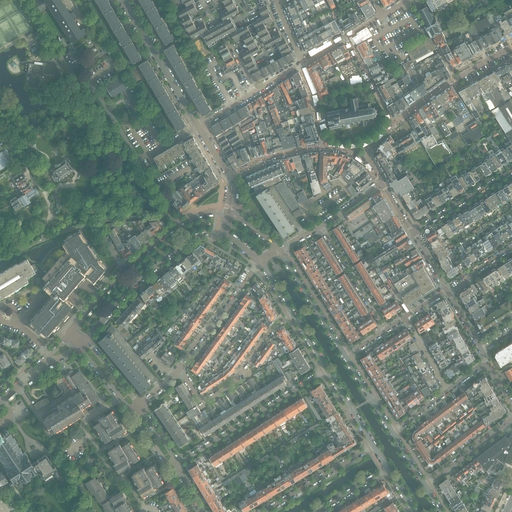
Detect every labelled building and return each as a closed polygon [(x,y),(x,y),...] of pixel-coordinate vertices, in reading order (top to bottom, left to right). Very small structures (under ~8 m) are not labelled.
[(36,0),(33,2),(39,12),(48,6),(71,42),(85,33),(82,29),(80,30),(72,18),(75,17),(72,12),(69,14),(60,0),(36,0)] [(72,0),(91,30),(95,27),(77,0),(72,0)] [(96,0),(105,14),(113,9),(109,2),(108,0),(107,0),(108,0),(107,0),(96,0)] [(146,12),(155,7),(150,0),(139,0),(141,3),(140,3),(141,5),(142,4),(146,12)] [(186,8),(186,9),(190,16),(198,12),(194,5),(196,4),(195,2),(193,0),(182,0),(186,8)] [(236,15),(235,13),(242,10),(236,0),(222,0),(227,8),(232,17),(236,15)] [(259,8),(263,6),(269,3),(267,0),(243,0),(246,5),(248,8),(247,9),(249,13),(249,14),(259,8)] [(299,0),(295,0),(285,6),(289,16),(299,11),(304,8),(302,6),(299,0)] [(305,0),(299,0),(302,6),(304,8),(304,10),(309,7),(307,3),(305,0)] [(325,0),(332,12),(334,17),(340,14),(334,4),(335,4),(334,2),(332,0),(325,0)] [(369,2),(368,0),(360,0),(358,2),(359,4),(357,6),(358,8),(369,2)] [(437,8),(432,0),(426,0),(426,1),(428,4),(428,3),(432,11),(437,8)] [(443,5),(439,0),(432,0),(437,8),(443,5)] [(369,2),(358,8),(359,10),(360,13),(363,11),(372,7),(372,6),(369,2)] [(420,8),(419,8),(417,9),(418,11),(419,11),(420,14),(420,15),(420,14),(422,17),(421,17),(422,18),(423,20),(423,21),(425,23),(425,24),(423,24),(428,33),(430,32),(433,37),(442,31),(434,16),(432,17),(427,7),(426,4),(423,5),(424,6),(420,8)] [(267,7),(265,8),(263,6),(259,8),(261,10),(259,11),(260,13),(259,14),(261,17),(260,17),(265,26),(273,21),(268,12),(270,11),(267,7)] [(146,12),(150,17),(151,19),(150,19),(151,21),(152,21),(156,28),(164,23),(155,7),(146,12)] [(355,26),(361,22),(357,15),(355,12),(355,11),(352,7),(346,10),(349,16),(355,26)] [(361,13),(357,15),(361,22),(374,13),(375,11),(372,7),(363,11),(360,13),(361,13)] [(196,37),(200,34),(195,26),(190,16),(186,9),(186,8),(181,10),(182,12),(175,15),(188,39),(195,35),(196,37)] [(243,38),(238,29),(238,30),(236,27),(235,25),(233,20),(231,17),(232,17),(227,8),(219,13),(223,20),(222,21),(222,22),(217,25),(209,29),(209,28),(207,29),(203,21),(195,26),(200,34),(207,45),(208,45),(209,48),(215,44),(217,43),(216,42),(225,37),(229,35),(230,36),(231,35),(235,42),(243,38)] [(114,31),(123,26),(118,18),(119,18),(118,16),(117,17),(113,9),(105,14),(109,21),(114,31)] [(299,11),(289,16),(291,21),(301,16),(299,11)] [(489,13),(485,15),(486,17),(499,40),(506,36),(493,14),(489,13)] [(493,14),(506,36),(511,32),(511,27),(508,21),(505,16),(500,18),(501,19),(500,19),(500,20),(499,21),(494,13),(493,14)] [(301,16),(291,21),(294,26),(303,21),(301,16)] [(342,16),(338,18),(345,31),(345,32),(345,31),(347,32),(348,31),(348,30),(350,29),(344,19),(342,16)] [(350,29),(355,26),(349,16),(344,19),(350,29)] [(257,21),(249,25),(243,28),(242,27),(238,29),(243,38),(248,47),(252,54),(253,56),(257,54),(256,52),(270,45),(271,46),(275,44),(270,35),(265,26),(260,17),(256,20),(257,21)] [(486,17),(480,21),(493,44),(494,44),(494,43),(499,41),(499,40),(486,17)] [(335,20),(329,23),(332,27),(335,34),(336,34),(338,34),(339,33),(340,32),(341,31),(335,20)] [(303,21),(294,26),(296,31),(305,26),(303,21)] [(480,51),(474,40),(473,41),(469,33),(465,27),(463,23),(460,24),(459,21),(455,23),(462,35),(467,44),(474,55),(480,51)] [(474,24),(487,47),(493,44),(480,21),(474,24)] [(161,37),(166,45),(168,43),(174,40),(164,23),(156,28),(160,35),(160,36),(161,38),(161,37)] [(329,23),(324,26),(326,30),(330,37),(335,34),(332,27),(329,23)] [(480,51),(487,47),(474,24),(468,28),(475,40),(474,40),(480,51)] [(123,26),(114,31),(124,47),(132,42),(129,37),(128,35),(129,34),(128,33),(127,33),(126,31),(123,26)] [(305,26),(296,31),(298,36),(307,31),(305,26)] [(324,26),(319,29),(321,33),(325,40),(330,37),(326,30),(324,26)] [(319,29),(313,31),(316,36),(320,43),(325,40),(321,33),(319,29)] [(278,31),(270,35),(274,42),(275,44),(282,56),(281,57),(281,58),(282,58),(283,57),(284,56),(290,53),(291,53),(292,53),(284,37),(282,38),(278,31)] [(313,31),(308,34),(311,38),(314,46),(315,45),(317,45),(318,45),(319,43),(320,43),(316,36),(313,31)] [(430,36),(406,49),(412,60),(414,64),(415,66),(418,64),(417,62),(415,60),(435,49),(435,48),(438,46),(434,39),(433,37),(430,32),(428,33),(430,36)] [(436,38),(434,39),(438,46),(440,45),(441,47),(447,44),(446,43),(447,43),(444,38),(445,38),(442,33),(439,34),(435,37),(436,38)] [(299,39),(304,51),(314,46),(311,38),(308,34),(299,38),(299,39)] [(456,38),(451,41),(455,48),(463,61),(463,62),(464,62),(467,59),(472,56),(473,56),(474,56),(473,55),(474,55),(467,44),(462,35),(456,38)] [(58,41),(57,41),(62,48),(67,45),(62,39),(62,38),(58,41)] [(132,42),(124,47),(134,63),(137,61),(140,60),(142,59),(139,53),(138,51),(137,49),(136,48),(132,42)] [(365,42),(357,46),(360,53),(364,59),(368,67),(373,65),(368,56),(373,54),(370,48),(369,49),(365,42)] [(225,44),(217,48),(221,54),(228,50),(225,44)] [(343,44),(339,46),(347,60),(350,58),(349,56),(350,55),(344,45),(343,44)] [(447,44),(441,47),(445,54),(448,60),(451,66),(454,66),(458,64),(451,53),(447,44)] [(167,49),(164,50),(169,57),(168,58),(169,60),(170,59),(174,66),(182,62),(173,45),(170,47),(167,49)] [(339,46),(331,52),(337,62),(338,65),(347,60),(339,46)] [(248,47),(240,52),(245,61),(244,62),(245,64),(247,69),(248,70),(251,75),(258,70),(260,70),(256,64),(252,56),(253,56),(252,54),(248,47)] [(454,51),(451,53),(458,64),(458,65),(461,63),(461,62),(463,61),(455,48),(454,49),(453,50),(454,51)] [(68,54),(65,55),(65,56),(68,60),(70,63),(78,58),(73,50),(68,54)] [(228,50),(221,54),(224,61),(232,57),(228,50)] [(331,52),(326,54),(332,64),(332,65),(337,62),(331,52)] [(258,70),(251,75),(251,76),(254,81),(261,77),(262,76),(263,76),(264,77),(266,76),(268,75),(268,73),(270,72),(271,74),(279,69),(278,67),(280,66),(281,68),(286,66),(288,64),(287,63),(294,59),(291,53),(290,53),(284,56),(283,57),(282,58),(281,58),(260,70),(258,70)] [(429,58),(438,76),(442,82),(443,81),(450,76),(450,75),(446,68),(444,65),(441,60),(440,58),(440,57),(438,53),(437,54),(429,58)] [(326,54),(318,60),(323,68),(324,70),(326,73),(327,75),(329,74),(327,71),(332,68),(330,65),(332,64),(326,54)] [(224,61),(223,62),(227,70),(236,65),(232,57),(224,61)] [(78,58),(70,63),(76,73),(86,66),(83,61),(81,63),(78,58)] [(429,58),(424,61),(432,76),(437,86),(441,82),(438,76),(429,58)] [(142,63),(139,65),(146,76),(149,81),(157,76),(153,69),(154,69),(153,67),(152,67),(147,60),(144,62),(142,63)] [(309,67),(308,67),(310,73),(319,70),(320,69),(323,68),(318,60),(309,65),(309,66),(309,67)] [(412,60),(402,65),(404,69),(414,64),(412,60)] [(424,61),(419,63),(427,76),(433,89),(437,86),(432,76),(424,61)] [(497,69),(495,71),(498,76),(499,76),(500,76),(503,74),(511,68),(511,61),(508,63),(506,63),(504,64),(504,66),(501,67),(500,67),(498,68),(497,69)] [(29,64),(28,73),(30,73),(32,74),(33,74),(33,76),(33,77),(29,76),(28,86),(29,86),(38,87),(38,85),(40,85),(51,76),(52,74),(54,74),(55,65),(43,63),(43,66),(36,65),(36,62),(34,62),(34,65),(33,65),(29,64)] [(182,62),(174,66),(178,74),(179,76),(180,76),(184,83),(192,78),(191,76),(182,62)] [(373,65),(368,67),(370,72),(382,66),(381,64),(378,66),(377,63),(373,65)] [(418,64),(415,66),(420,76),(422,79),(426,86),(424,87),(427,93),(433,89),(427,76),(419,63),(418,64)] [(382,66),(370,72),(372,76),(381,72),(380,69),(383,68),(382,66)] [(511,68),(503,74),(500,76),(503,81),(511,76),(511,68)] [(319,70),(310,73),(312,76),(313,79),(321,75),(322,75),(321,73),(320,73),(319,70)] [(495,70),(490,73),(492,76),(501,93),(505,100),(511,97),(502,82),(501,82),(498,76),(495,71),(495,70)] [(381,72),(372,76),(375,81),(384,76),(387,75),(387,73),(384,74),(384,73),(385,73),(384,71),(381,72)] [(294,74),(294,75),(294,76),(299,88),(301,93),(303,98),(309,95),(308,95),(308,94),(306,91),(307,91),(306,90),(305,87),(306,87),(303,80),(302,80),(301,77),(301,76),(301,77),(301,76),(300,74),(299,73),(299,72),(297,73),(297,72),(297,73),(294,75),(294,74)] [(490,73),(484,76),(485,76),(494,92),(500,103),(505,100),(501,93),(492,76),(490,73)] [(292,76),(289,78),(294,91),(297,90),(299,94),(301,93),(299,88),(294,76),(294,75),(292,76)] [(321,75),(313,79),(315,85),(324,81),(323,79),(321,75)] [(336,76),(329,79),(331,81),(332,84),(340,80),(338,76),(338,75),(336,76)] [(384,76),(375,81),(377,86),(386,82),(385,79),(388,77),(388,76),(387,75),(384,76)] [(406,76),(402,79),(405,83),(408,89),(409,90),(416,101),(422,97),(414,85),(413,84),(412,82),(410,78),(409,76),(408,75),(406,76)] [(157,76),(149,81),(159,98),(167,93),(163,86),(163,85),(162,83),(161,84),(157,76)] [(481,79),(480,80),(490,99),(495,107),(499,105),(500,104),(500,103),(494,92),(485,76),(484,76),(483,77),(484,79),(483,80),(482,79),(481,79)] [(511,76),(503,81),(506,87),(508,85),(511,83),(511,76)] [(106,87),(108,90),(108,91),(110,94),(111,96),(113,98),(113,97),(124,90),(127,96),(128,96),(129,97),(125,100),(133,113),(141,108),(133,95),(121,77),(106,87)] [(192,78),(184,83),(188,90),(187,91),(188,92),(189,92),(193,99),(202,95),(192,78)] [(288,78),(284,81),(289,94),(292,93),(294,92),(288,78)] [(415,80),(412,82),(413,84),(414,85),(422,97),(424,95),(427,93),(424,87),(426,86),(422,79),(416,83),(416,82),(415,80)] [(477,80),(474,82),(476,85),(477,87),(478,88),(480,93),(486,101),(488,100),(490,99),(480,80),(478,81),(477,80)] [(324,81),(315,85),(317,90),(326,87),(327,87),(326,84),(325,85),(324,81)] [(278,85),(277,86),(281,95),(282,96),(282,102),(283,103),(282,104),(284,106),(288,104),(289,104),(291,103),(292,102),(291,100),(283,82),(278,85)] [(471,85),(469,86),(480,104),(482,103),(477,95),(480,93),(478,88),(477,87),(476,85),(474,82),(471,84),(471,85)] [(400,87),(399,87),(403,94),(404,96),(410,106),(413,104),(416,101),(409,90),(408,89),(405,83),(404,84),(400,87)] [(383,85),(378,87),(385,101),(391,98),(383,85)] [(468,85),(464,88),(476,107),(479,112),(481,111),(482,110),(479,105),(480,104),(469,86),(468,86),(468,85)] [(277,86),(271,90),(275,95),(273,96),(274,98),(275,98),(276,100),(279,99),(278,97),(281,95),(277,86)] [(326,87),(317,90),(320,97),(321,100),(324,100),(324,97),(326,96),(326,94),(329,93),(326,87)] [(450,87),(446,89),(449,94),(448,95),(452,101),(453,103),(455,106),(456,107),(459,112),(459,113),(464,121),(470,116),(469,112),(459,96),(458,96),(452,87),(450,87)] [(464,88),(458,91),(459,92),(461,95),(476,119),(478,118),(480,117),(481,116),(479,112),(476,107),(464,88)] [(446,89),(441,93),(448,104),(451,109),(456,107),(455,106),(453,103),(452,101),(448,95),(449,94),(446,89)] [(264,95),(263,96),(266,101),(267,100),(270,106),(274,103),(272,99),(274,98),(273,96),(275,95),(271,90),(264,95)] [(167,93),(159,98),(168,114),(177,109),(172,102),(173,102),(172,100),(171,100),(167,93)] [(441,93),(436,96),(443,108),(449,117),(454,113),(451,109),(448,104),(441,93)] [(202,95),(193,99),(198,106),(197,107),(198,109),(199,108),(203,116),(205,115),(205,116),(209,114),(208,113),(211,111),(202,95)] [(292,102),(291,103),(291,105),(292,105),(296,103),(299,108),(299,109),(311,106),(311,105),(310,103),(311,102),(310,101),(310,100),(310,99),(310,98),(309,97),(309,95),(303,98),(298,100),(297,100),(293,102),(292,102)] [(262,96),(257,99),(260,106),(261,109),(262,112),(264,111),(263,110),(265,109),(264,106),(265,105),(262,96)] [(404,96),(399,100),(400,101),(405,109),(410,106),(404,96)] [(436,96),(430,100),(438,113),(446,125),(452,122),(451,121),(450,118),(449,117),(443,108),(436,96)] [(326,112),(327,113),(328,118),(327,118),(327,119),(328,118),(329,123),(328,123),(328,124),(329,124),(330,129),(329,130),(330,130),(330,129),(336,128),(336,129),(337,129),(337,128),(342,127),(342,128),(343,128),(342,127),(346,126),(346,128),(347,128),(349,127),(351,127),(350,125),(361,123),(361,126),(361,127),(362,127),(367,126),(368,125),(367,125),(366,122),(367,122),(370,121),(369,119),(369,118),(372,118),(372,119),(373,119),(373,117),(375,116),(376,117),(377,117),(376,116),(377,114),(378,114),(378,113),(377,113),(376,111),(378,110),(377,109),(376,110),(375,108),(375,107),(374,107),(374,108),(371,108),(371,106),(370,103),(366,104),(358,105),(358,103),(359,102),(358,102),(357,98),(357,97),(356,98),(351,99),(350,98),(350,99),(351,103),(350,103),(350,104),(351,104),(352,107),(349,108),(349,107),(348,107),(348,108),(344,109),(344,108),(343,108),(343,109),(339,110),(339,109),(338,109),(338,110),(333,111),(333,110),(333,111),(327,112),(326,111),(326,112)] [(391,98),(385,101),(392,116),(393,117),(396,115),(399,113),(394,104),(393,102),(391,98)] [(257,99),(253,101),(256,108),(259,107),(260,109),(258,110),(259,113),(260,115),(263,113),(262,112),(261,109),(260,106),(257,99)] [(399,100),(394,104),(399,113),(405,109),(400,101),(399,100)] [(430,100),(426,104),(433,114),(432,115),(433,116),(433,117),(435,121),(445,138),(448,136),(452,134),(451,133),(446,125),(438,113),(430,100)] [(501,105),(498,106),(503,114),(510,126),(511,124),(511,103),(510,100),(501,105)] [(270,106),(268,106),(269,108),(272,113),(274,119),(275,122),(275,123),(276,127),(281,142),(283,149),(288,148),(296,146),(292,133),(290,127),(286,113),(286,112),(279,114),(278,111),(276,107),(274,103),(270,106)] [(279,105),(276,107),(278,111),(279,114),(286,112),(285,109),(289,108),(288,104),(284,106),(283,107),(283,108),(281,108),(280,105),(279,105)] [(426,104),(422,107),(428,116),(431,121),(432,120),(430,117),(431,116),(432,117),(433,117),(433,116),(432,115),(433,114),(426,104)] [(228,117),(210,128),(217,139),(224,135),(230,131),(231,133),(233,132),(236,130),(235,128),(232,130),(237,126),(239,125),(251,118),(250,115),(249,112),(249,111),(246,105),(232,114),(230,115),(229,116),(228,117)] [(299,109),(295,110),(298,117),(301,117),(305,116),(313,115),(313,114),(311,106),(299,109)] [(498,106),(491,111),(493,114),(496,119),(505,133),(511,129),(511,128),(510,126),(503,114),(498,106)] [(422,107),(418,110),(427,125),(430,131),(432,134),(432,135),(433,137),(438,134),(431,121),(428,116),(422,107)] [(456,117),(451,121),(452,122),(455,127),(465,122),(464,121),(459,113),(459,112),(456,107),(451,109),(454,113),(455,115),(456,117)] [(177,109),(168,114),(178,131),(181,129),(182,130),(185,128),(185,127),(186,126),(182,118),(183,118),(181,116),(177,109)] [(418,110),(413,114),(422,130),(424,132),(425,135),(426,136),(426,137),(429,135),(432,134),(430,131),(428,133),(424,127),(427,125),(418,110)] [(301,117),(298,117),(298,118),(300,124),(301,124),(304,123),(305,126),(314,124),(314,122),(314,121),(313,117),(314,117),(313,116),(313,115),(305,116),(301,117)] [(409,118),(410,120),(411,122),(412,123),(413,125),(416,129),(418,133),(420,132),(422,130),(413,115),(412,116),(412,115),(412,116),(410,117),(409,118)] [(251,118),(239,125),(240,128),(252,120),(251,118)] [(394,143),(393,144),(394,146),(396,148),(398,152),(399,154),(408,149),(416,144),(417,144),(416,143),(416,142),(417,142),(418,141),(419,141),(420,140),(422,143),(423,145),(426,151),(430,157),(432,160),(433,162),(435,165),(440,161),(445,158),(446,160),(446,161),(447,163),(451,160),(455,157),(449,148),(443,139),(442,140),(437,143),(435,140),(433,137),(432,135),(432,134),(429,135),(426,137),(426,136),(425,135),(424,132),(422,130),(420,132),(418,133),(416,129),(413,125),(412,123),(411,122),(410,120),(409,118),(408,119),(408,118),(408,119),(410,122),(411,125),(414,131),(414,132),(412,132),(411,133),(410,133),(409,134),(408,135),(407,136),(405,137),(403,137),(402,138),(399,140),(395,143),(394,143)] [(264,120),(259,122),(260,125),(263,132),(262,132),(267,145),(266,146),(268,154),(275,152),(271,136),(270,136),(268,127),(267,126),(266,127),(264,120)] [(469,132),(462,136),(468,145),(484,135),(478,126),(475,121),(466,127),(469,132)] [(243,127),(241,129),(242,133),(248,130),(250,129),(255,127),(253,122),(247,125),(243,127)] [(271,126),(268,127),(270,136),(271,136),(275,152),(283,149),(281,142),(276,127),(275,123),(274,123),(271,124),(271,126)] [(304,123),(301,124),(302,127),(303,131),(304,135),(307,144),(312,143),(315,143),(316,143),(319,142),(320,141),(319,137),(315,126),(314,124),(305,126),(304,123)] [(300,124),(297,125),(301,137),(300,138),(302,145),(307,144),(304,135),(303,131),(302,127),(301,124),(300,124)] [(260,125),(255,127),(257,133),(259,137),(261,144),(264,155),(268,154),(266,146),(267,145),(262,132),(263,132),(260,125)] [(295,126),(290,127),(292,133),(296,146),(302,145),(300,138),(301,137),(297,125),(295,126)] [(452,134),(448,136),(451,141),(459,135),(456,130),(451,133),(452,134)] [(236,132),(227,138),(236,151),(244,148),(240,142),(240,141),(238,137),(236,133),(236,132)] [(257,133),(252,135),(255,145),(255,146),(258,156),(264,155),(261,144),(259,137),(257,133)] [(224,135),(217,139),(227,156),(225,157),(228,163),(229,162),(231,164),(230,165),(233,170),(235,169),(241,166),(234,152),(225,137),(224,135)] [(390,136),(386,139),(390,144),(395,149),(396,148),(394,146),(393,144),(394,143),(395,143),(394,141),(390,136)] [(179,143),(153,158),(159,167),(160,168),(163,166),(164,169),(167,168),(165,165),(166,164),(171,161),(173,164),(175,163),(173,160),(180,157),(181,159),(183,158),(182,155),(185,154),(184,152),(183,150),(185,148),(187,151),(188,152),(192,159),(189,161),(191,163),(193,161),(197,167),(194,169),(196,171),(198,169),(200,173),(201,172),(210,167),(193,137),(184,143),(183,141),(179,143)] [(386,139),(382,143),(391,153),(395,158),(394,156),(398,152),(396,148),(395,149),(390,144),(386,139)] [(250,143),(247,143),(247,144),(248,146),(253,158),(258,156),(255,146),(255,145),(251,146),(250,143)] [(382,143),(378,146),(387,156),(388,157),(387,157),(391,160),(391,161),(395,158),(391,153),(382,143)] [(374,154),(373,154),(377,161),(387,156),(378,146),(378,147),(377,147),(374,151),(373,154),(374,154)] [(236,151),(234,152),(241,166),(241,165),(249,161),(250,159),(245,148),(244,148),(236,151)] [(503,149),(501,150),(501,151),(508,161),(510,160),(510,161),(511,161),(511,160),(511,155),(507,148),(504,150),(503,149)] [(497,152),(495,154),(496,155),(502,165),(504,164),(505,164),(506,165),(508,163),(508,162),(508,161),(501,151),(501,150),(500,150),(499,149),(497,151),(497,152)] [(318,152),(309,153),(312,162),(313,162),(317,162),(318,152)] [(320,152),(319,175),(327,175),(327,172),(327,169),(327,162),(328,162),(328,159),(330,159),(331,152),(320,152)] [(328,162),(327,162),(327,169),(331,169),(332,169),(337,162),(338,160),(340,154),(331,152),(330,159),(328,159),(328,162)] [(5,157),(5,156),(4,157),(1,153),(0,153),(0,168),(11,161),(8,155),(5,157)] [(309,153),(302,154),(303,158),(307,168),(308,172),(311,182),(314,195),(316,194),(319,193),(321,192),(319,184),(315,171),(314,169),(313,167),(312,162),(309,153)] [(300,155),(292,157),(292,158),(298,172),(299,171),(307,168),(303,158),(302,154),(302,155),(300,156),(300,155)] [(338,160),(337,162),(340,164),(339,165),(340,166),(343,162),(342,161),(346,155),(340,154),(338,160)] [(340,166),(336,171),(337,172),(338,173),(341,175),(347,164),(351,158),(346,155),(342,161),(343,162),(340,166)] [(492,156),(490,157),(491,159),(497,168),(499,167),(499,168),(500,168),(502,167),(502,166),(502,165),(496,155),(493,157),(492,156)] [(387,156),(377,161),(380,166),(391,160),(387,157),(388,157),(387,156)] [(292,157),(284,159),(283,159),(288,171),(292,181),(297,179),(296,178),(298,177),(300,177),(298,172),(292,158),(292,157)] [(361,165),(351,158),(347,164),(341,175),(340,175),(351,185),(352,185),(354,183),(367,172),(365,170),(365,169),(362,166),(361,165)] [(397,162),(400,166),(401,166),(407,173),(408,174),(412,172),(411,170),(410,168),(402,158),(398,161),(397,162)] [(51,170),(52,172),(54,174),(52,176),(52,177),(55,181),(55,182),(57,182),(58,180),(59,180),(63,177),(65,176),(66,177),(67,176),(67,175),(68,174),(73,170),(71,168),(72,168),(71,167),(68,163),(68,162),(67,161),(67,162),(65,159),(63,161),(59,164),(56,166),(55,167),(51,170)] [(278,161),(279,163),(282,169),(284,175),(285,174),(287,178),(289,183),(289,182),(292,181),(288,171),(283,159),(278,161)] [(487,160),(484,161),(485,162),(491,172),(493,171),(494,171),(495,172),(497,171),(497,169),(497,168),(491,159),(487,161),(487,160)] [(391,160),(380,166),(383,172),(384,173),(386,177),(393,173),(391,170),(392,170),(390,168),(391,167),(394,165),(393,164),(394,164),(391,161),(391,160)] [(394,164),(393,164),(394,165),(397,169),(394,170),(398,177),(402,174),(398,168),(400,166),(397,162),(394,164)] [(481,163),(479,164),(480,166),(486,175),(488,174),(488,175),(489,175),(491,174),(492,173),(491,172),(485,162),(482,164),(481,163)] [(252,186),(253,187),(258,194),(264,191),(263,189),(266,187),(287,178),(285,174),(284,175),(282,169),(279,163),(247,177),(248,178),(247,178),(248,181),(249,181),(251,186),(252,186)] [(475,167),(474,168),(480,179),(482,178),(484,178),(486,177),(486,175),(480,166),(476,168),(475,167)] [(201,175),(197,178),(201,184),(206,191),(207,191),(209,189),(213,186),(213,185),(216,183),(219,182),(219,181),(217,178),(215,174),(212,170),(211,167),(210,167),(201,172),(202,173),(202,174),(201,175)] [(472,170),(469,173),(475,182),(476,183),(479,182),(478,182),(478,180),(480,179),(474,168),(471,169),(472,170)] [(465,171),(461,173),(463,175),(469,186),(471,184),(473,185),(475,184),(475,182),(469,173),(467,174),(465,171)] [(367,172),(354,183),(357,187),(356,188),(357,190),(359,188),(360,190),(373,181),(372,179),(370,180),(369,178),(371,177),(369,175),(368,176),(367,175),(368,174),(367,172)] [(393,173),(386,177),(390,183),(390,182),(390,183),(395,180),(395,179),(396,178),(393,173)] [(14,181),(19,189),(29,182),(24,174),(19,177),(18,175),(13,178),(14,181)] [(300,177),(298,177),(301,184),(303,183),(308,182),(305,174),(301,176),(300,177)] [(390,183),(388,183),(390,186),(390,185),(391,187),(392,186),(395,190),(394,190),(395,192),(396,194),(399,193),(400,194),(401,196),(403,195),(413,189),(413,188),(417,185),(414,180),(410,183),(409,181),(413,178),(411,175),(409,176),(408,174),(398,180),(397,180),(396,178),(395,179),(395,180),(390,183),(390,182),(390,183)] [(461,177),(458,179),(464,189),(465,190),(466,190),(468,188),(468,187),(469,186),(463,175),(460,176),(461,177)] [(455,176),(450,179),(452,182),(458,192),(459,192),(460,193),(462,192),(462,190),(464,189),(458,179),(455,176)] [(297,179),(292,181),(295,188),(298,193),(303,190),(301,184),(298,177),(296,178),(297,179)] [(196,178),(189,183),(193,189),(199,196),(200,196),(202,195),(202,194),(203,193),(204,193),(206,192),(206,191),(201,184),(197,178),(196,178)] [(328,181),(321,183),(326,190),(331,186),(328,181)] [(19,189),(21,192),(23,195),(25,195),(33,189),(29,182),(19,189)] [(450,184),(447,186),(453,196),(455,196),(455,197),(457,195),(457,194),(458,192),(452,182),(450,183),(450,184)] [(184,183),(178,188),(179,189),(179,190),(190,203),(199,196),(193,189),(189,183),(188,183),(185,185),(184,183)] [(351,185),(347,189),(352,196),(353,196),(354,195),(357,193),(351,185)] [(504,188),(502,189),(508,198),(509,200),(511,197),(511,192),(508,185),(507,185),(506,185),(504,186),(504,187),(504,188)] [(443,187),(441,189),(448,199),(450,198),(451,199),(453,197),(453,196),(447,186),(443,188),(443,187)] [(33,189),(25,195),(29,201),(39,195),(38,194),(39,193),(39,192),(39,191),(39,190),(38,190),(38,189),(37,189),(36,189),(35,189),(35,188),(33,189)] [(258,195),(257,195),(284,236),(287,235),(288,234),(294,230),(270,193),(271,192),(270,192),(271,191),(270,190),(268,190),(267,189),(267,188),(264,191),(258,194),(258,195)] [(403,196),(402,197),(404,199),(405,199),(405,200),(405,201),(406,204),(414,199),(416,198),(414,196),(418,193),(414,188),(413,189),(403,195),(403,196)] [(438,188),(434,190),(436,193),(442,203),(442,202),(444,203),(446,202),(446,200),(448,199),(441,189),(439,190),(438,188)] [(498,191),(496,192),(504,203),(506,202),(505,201),(508,198),(502,189),(502,188),(500,188),(498,189),(498,191)] [(175,192),(174,193),(179,199),(182,203),(181,204),(180,205),(183,209),(190,203),(179,190),(179,189),(177,191),(175,192)] [(369,199),(346,215),(348,220),(349,221),(354,218),(357,216),(359,215),(362,213),(365,211),(373,206),(385,198),(380,191),(369,199)] [(491,195),(491,196),(497,205),(500,203),(501,205),(504,203),(496,192),(495,193),(494,193),(493,193),(491,194),(491,195)] [(174,193),(170,195),(174,200),(173,201),(173,202),(174,203),(172,205),(171,204),(175,210),(176,209),(177,209),(180,212),(181,212),(183,209),(180,205),(181,204),(182,203),(179,199),(174,193)] [(432,194),(430,195),(437,206),(439,205),(440,205),(440,206),(442,204),(442,203),(436,193),(433,195),(432,194)] [(9,201),(11,206),(15,211),(22,206),(24,205),(25,204),(29,202),(29,201),(25,195),(23,195),(20,197),(17,199),(16,197),(9,201)] [(300,198),(298,199),(300,204),(307,200),(305,195),(300,198)] [(428,196),(425,198),(425,200),(431,209),(433,210),(435,209),(435,208),(435,207),(436,206),(437,206),(430,195),(428,196)] [(485,199),(492,209),(495,207),(496,209),(498,207),(497,205),(491,196),(489,197),(489,196),(489,197),(487,196),(486,197),(485,199)] [(373,206),(365,211),(368,217),(372,222),(375,227),(395,214),(385,198),(373,206)] [(406,205),(407,207),(409,207),(410,209),(421,202),(422,201),(420,198),(416,201),(414,199),(406,204),(406,205)] [(480,202),(480,203),(487,214),(491,212),(493,211),(492,209),(485,199),(484,200),(483,200),(482,200),(480,201),(480,202)] [(410,209),(409,209),(412,214),(413,213),(420,209),(424,207),(422,204),(421,202),(410,209)] [(474,205),(475,206),(474,206),(475,206),(481,216),(484,214),(485,215),(487,214),(480,203),(478,204),(478,203),(476,203),(474,204),(474,205)] [(413,214),(412,215),(415,218),(416,217),(418,218),(418,219),(421,217),(421,216),(423,215),(425,215),(426,214),(427,213),(426,213),(429,211),(426,205),(424,207),(420,209),(413,213),(413,214)] [(469,209),(469,210),(475,219),(478,218),(479,219),(481,217),(481,216),(475,206),(473,207),(472,207),(471,206),(469,207),(469,209)] [(300,209),(293,213),(296,217),(303,213),(300,209)] [(463,212),(463,213),(470,223),(473,221),(474,222),(476,221),(475,219),(469,210),(467,211),(467,210),(465,210),(463,211),(463,212)] [(458,216),(464,226),(467,225),(468,226),(470,224),(470,223),(463,213),(462,214),(461,214),(460,213),(458,214),(458,216)] [(366,233),(364,235),(367,240),(388,227),(398,220),(395,214),(375,227),(374,228),(372,229),(369,231),(366,233)] [(452,218),(452,219),(453,220),(452,220),(459,230),(459,231),(463,229),(465,228),(464,226),(458,216),(456,218),(456,217),(454,217),(452,218)] [(158,218),(148,219),(152,224),(154,227),(157,231),(163,225),(161,222),(158,219),(158,218)] [(354,218),(349,221),(349,222),(355,226),(358,224),(354,218)] [(141,220),(133,221),(135,225),(136,225),(140,231),(141,230),(146,227),(145,225),(141,220)] [(388,227),(367,240),(370,246),(380,239),(401,225),(398,220),(388,227)] [(447,223),(453,233),(454,234),(457,232),(459,231),(459,230),(452,220),(451,221),(450,220),(450,221),(449,220),(447,221),(447,223)] [(505,224),(503,226),(509,236),(511,237),(511,235),(511,228),(508,222),(505,224)] [(441,226),(442,227),(441,227),(442,227),(445,233),(448,237),(448,238),(451,236),(454,234),(453,233),(447,223),(445,225),(445,224),(443,224),(443,223),(441,225),(441,226)] [(147,224),(145,225),(146,227),(147,229),(152,236),(157,231),(154,227),(152,224),(150,226),(149,227),(147,224)] [(401,225),(380,239),(384,245),(404,231),(405,231),(404,230),(401,225)] [(500,228),(497,230),(504,240),(505,240),(507,239),(508,238),(509,236),(503,226),(502,226),(500,227),(500,228)] [(146,227),(141,230),(142,232),(141,233),(142,233),(146,240),(152,236),(147,229),(146,227)] [(427,237),(426,237),(427,240),(428,240),(429,240),(430,242),(440,236),(442,235),(445,233),(442,227),(441,227),(439,229),(437,230),(435,231),(431,233),(430,234),(430,233),(427,235),(428,235),(426,236),(427,237)] [(108,231),(108,232),(109,232),(110,235),(113,239),(118,236),(116,233),(115,232),(113,229),(109,231),(108,231)] [(495,231),(492,233),(499,244),(500,244),(502,243),(502,241),(504,240),(497,230),(497,229),(495,231)] [(50,295),(28,320),(30,321),(32,322),(31,322),(30,324),(29,325),(30,325),(31,326),(31,327),(32,328),(33,328),(34,329),(36,330),(37,332),(43,337),(45,339),(47,336),(50,333),(52,334),(68,315),(70,313),(68,312),(71,308),(74,306),(72,304),(68,301),(66,299),(68,296),(84,277),(91,283),(92,284),(95,282),(97,278),(99,280),(103,275),(101,274),(102,273),(104,270),(107,268),(105,266),(104,266),(102,264),(97,260),(97,259),(96,257),(95,256),(97,255),(90,244),(88,245),(87,244),(86,242),(82,235),(81,233),(80,232),(79,231),(76,233),(72,235),(71,233),(68,236),(66,237),(67,238),(63,241),(60,243),(61,244),(63,246),(64,249),(65,249),(65,250),(45,273),(40,269),(36,265),(34,264),(33,264),(31,265),(30,265),(35,273),(36,272),(37,272),(42,277),(41,278),(47,283),(44,285),(42,288),(43,289),(44,290),(45,291),(50,295)] [(384,245),(386,249),(393,245),(391,242),(395,239),(397,242),(407,236),(404,231),(384,245)] [(130,233),(128,235),(130,238),(137,248),(142,244),(136,236),(135,235),(134,233),(131,235),(130,233)] [(137,234),(135,235),(136,236),(142,244),(143,243),(146,240),(142,233),(138,236),(137,234)] [(489,235),(486,236),(493,247),(495,248),(497,246),(497,245),(499,244),(492,233),(489,234),(489,235)] [(399,242),(396,244),(399,248),(398,249),(399,249),(405,246),(407,250),(414,246),(408,236),(407,237),(406,237),(405,238),(404,239),(399,242)] [(440,236),(430,242),(432,246),(433,248),(443,242),(440,236)] [(484,238),(481,240),(488,251),(489,251),(491,250),(491,248),(493,247),(486,236),(484,238)] [(322,237),(315,241),(317,244),(315,245),(316,246),(316,247),(318,246),(325,242),(322,237)] [(129,241),(126,243),(127,244),(132,253),(137,248),(130,238),(128,239),(129,241)] [(478,242),(476,243),(482,254),(484,255),(486,253),(486,252),(488,251),(481,240),(481,239),(478,241),(478,242)] [(118,246),(117,246),(119,251),(124,260),(132,253),(127,244),(126,243),(124,240),(121,241),(122,244),(118,246)] [(443,242),(433,248),(433,249),(434,250),(436,254),(444,249),(446,248),(444,246),(447,244),(447,242),(446,241),(443,242)] [(325,242),(318,246),(321,251),(328,247),(325,242)] [(305,243),(297,248),(298,250),(295,252),(296,254),(295,255),(297,257),(298,257),(301,256),(302,255),(306,252),(303,247),(306,245),(305,243)] [(473,245),(470,247),(477,258),(478,258),(480,257),(480,255),(482,254),(476,243),(475,243),(472,245),(473,245)] [(193,252),(196,256),(201,252),(203,253),(205,248),(201,245),(196,250),(195,250),(194,251),(193,252)] [(392,246),(387,249),(390,254),(393,252),(394,255),(396,254),(392,246)] [(460,247),(458,248),(462,253),(460,255),(461,258),(464,262),(466,265),(468,266),(470,265),(470,263),(471,262),(472,262),(467,254),(465,251),(462,246),(461,246),(460,247)] [(468,249),(465,251),(467,254),(472,262),(473,262),(475,261),(475,259),(477,258),(470,247),(470,246),(467,248),(468,249)] [(328,247),(321,251),(324,256),(331,252),(328,247)] [(205,248),(203,253),(206,255),(208,256),(206,259),(211,262),(213,259),(215,254),(205,248)] [(444,249),(436,254),(438,257),(439,258),(439,259),(440,260),(452,252),(450,249),(449,250),(447,248),(446,248),(444,249)] [(412,253),(408,255),(410,258),(418,253),(416,249),(411,252),(412,253)] [(353,251),(348,254),(350,259),(360,252),(359,251),(358,252),(356,253),(354,250),(353,250),(353,251)] [(189,255),(187,257),(196,267),(198,266),(199,266),(202,263),(201,262),(201,261),(199,259),(196,256),(193,252),(192,251),(191,251),(190,251),(189,253),(189,254),(188,254),(189,255)] [(439,261),(440,263),(441,263),(442,264),(441,264),(442,266),(443,267),(451,262),(448,256),(449,256),(450,257),(451,257),(456,254),(454,251),(452,252),(440,260),(439,261)] [(301,256),(298,257),(299,259),(298,259),(300,262),(300,261),(301,262),(304,260),(304,259),(309,256),(306,252),(302,255),(301,256)] [(331,252),(324,256),(327,261),(334,257),(331,252)] [(360,252),(350,259),(353,263),(360,259),(359,258),(361,256),(361,255),(360,252)] [(383,252),(378,255),(381,259),(384,258),(385,260),(387,259),(383,252)] [(410,258),(404,261),(407,266),(414,261),(414,262),(418,260),(421,258),(418,253),(410,258)] [(211,262),(210,263),(216,266),(221,257),(218,256),(218,255),(217,254),(216,254),(215,254),(213,259),(211,262)] [(304,260),(301,262),(302,263),(301,264),(302,266),(303,266),(306,264),(307,264),(312,261),(309,256),(304,259),(304,260)] [(183,257),(181,259),(181,261),(191,273),(194,270),(195,269),(196,267),(187,257),(185,258),(183,257)] [(221,257),(216,266),(221,269),(223,266),(224,267),(230,271),(234,265),(228,262),(226,261),(226,260),(225,259),(224,259),(223,259),(221,257)] [(334,257),(327,261),(330,266),(337,262),(334,257)] [(374,257),(370,260),(373,265),(373,264),(375,263),(377,266),(379,265),(374,257)] [(0,298),(3,297),(4,296),(4,297),(10,293),(14,290),(18,288),(18,289),(24,285),(23,284),(28,282),(26,279),(29,278),(28,276),(35,273),(30,265),(27,259),(17,265),(17,264),(0,273),(0,298)] [(395,263),(391,265),(393,268),(396,266),(401,263),(399,259),(394,262),(395,263)] [(178,264),(176,266),(185,277),(186,275),(187,275),(191,273),(181,261),(179,260),(177,262),(177,264),(178,264)] [(408,268),(402,272),(405,277),(412,272),(417,269),(423,266),(425,265),(422,260),(408,268)] [(451,262),(443,267),(443,268),(444,268),(444,267),(444,268),(444,269),(445,271),(446,271),(461,263),(459,260),(454,263),(454,264),(454,265),(453,266),(451,262)] [(306,264),(303,266),(304,268),(305,271),(306,270),(306,271),(309,269),(310,268),(315,265),(312,261),(307,264),(306,264)] [(361,261),(354,265),(357,270),(367,264),(366,262),(364,263),(365,264),(363,265),(361,261)] [(503,265),(510,276),(511,274),(511,267),(508,261),(507,261),(505,262),(505,263),(505,264),(503,265)] [(332,268),(330,269),(331,270),(332,272),(333,270),(340,266),(337,262),(330,266),(332,268)] [(461,263),(446,271),(447,273),(446,274),(448,276),(449,276),(451,276),(451,277),(454,276),(453,275),(459,272),(460,272),(461,271),(464,269),(464,268),(464,267),(461,263)] [(367,264),(357,270),(360,274),(366,270),(364,267),(366,266),(367,267),(368,266),(367,264)] [(234,265),(230,271),(236,274),(239,268),(234,265)] [(309,269),(306,271),(307,272),(306,273),(308,275),(309,275),(312,273),(313,273),(317,270),(315,265),(310,268),(309,269)] [(382,269),(377,272),(379,275),(383,273),(384,273),(386,271),(391,268),(393,268),(391,265),(388,267),(387,266),(383,268),(382,269)] [(497,269),(504,278),(507,276),(508,278),(510,276),(503,265),(501,266),(499,266),(498,267),(497,269)] [(172,267),(170,268),(170,270),(178,280),(179,282),(183,279),(183,278),(184,277),(176,266),(174,268),(173,267),(172,267)] [(340,266),(333,270),(336,275),(343,271),(340,266)] [(423,266),(417,269),(412,272),(405,277),(399,281),(394,284),(400,293),(402,291),(404,294),(402,296),(408,305),(422,295),(421,294),(424,292),(424,293),(435,287),(429,277),(423,266)] [(492,272),(491,272),(492,272),(498,282),(501,280),(502,281),(504,280),(504,278),(497,269),(496,270),(495,269),(494,269),(491,270),(492,271),(492,272)] [(164,273),(162,274),(162,276),(163,276),(172,287),(173,289),(177,285),(175,283),(178,280),(170,270),(166,274),(166,273),(164,273)] [(312,273),(309,275),(310,277),(309,277),(311,280),(311,279),(312,280),(315,278),(315,277),(320,274),(317,270),(313,273),(312,273)] [(366,270),(360,274),(363,279),(372,273),(372,271),(371,271),(370,272),(368,274),(366,270)] [(489,272),(486,274),(493,286),(496,284),(496,285),(499,283),(498,282),(492,272),(490,273),(489,272)] [(372,273),(363,279),(365,283),(372,279),(370,276),(371,275),(372,276),(374,274),(372,273)] [(315,278),(312,280),(313,281),(312,281),(314,284),(317,282),(318,281),(323,279),(320,274),(315,277),(315,278)] [(344,274),(338,278),(341,283),(348,279),(344,274)] [(483,278),(481,280),(488,289),(488,290),(491,288),(490,287),(493,286),(486,274),(483,276),(483,277),(482,278),(483,278)] [(390,278),(394,284),(399,281),(396,275),(395,275),(390,278)] [(159,277),(157,278),(157,280),(158,281),(166,291),(172,287),(163,276),(161,278),(160,278),(159,277)] [(220,279),(218,281),(227,287),(230,283),(227,280),(225,279),(224,278),(222,281),(220,279)] [(317,282),(314,284),(315,286),(316,289),(317,288),(317,289),(320,287),(321,286),(326,283),(323,279),(318,281),(317,282)] [(348,279),(341,283),(344,288),(350,284),(348,279)] [(372,279),(365,283),(368,287),(378,281),(377,279),(375,280),(376,281),(374,282),(372,279)] [(478,282),(476,283),(480,289),(482,292),(483,294),(486,292),(485,291),(488,289),(481,280),(481,279),(480,279),(478,280),(478,282)] [(152,285),(161,295),(161,296),(166,292),(166,291),(158,281),(153,284),(152,285)] [(218,281),(217,283),(219,285),(218,287),(223,292),(227,287),(218,281)] [(378,281),(368,287),(371,292),(377,288),(375,285),(377,284),(379,283),(378,281)] [(256,283),(251,288),(256,293),(261,288),(256,283)] [(320,287),(317,289),(318,290),(317,290),(319,293),(320,293),(323,291),(324,291),(328,288),(326,283),(321,286),(320,287)] [(476,289),(461,298),(462,298),(462,299),(463,300),(462,301),(463,303),(465,303),(473,298),(475,296),(473,294),(477,291),(480,289),(476,283),(473,285),(476,289)] [(350,284),(344,288),(347,292),(353,288),(350,284)] [(460,293),(460,295),(461,298),(476,289),(473,285),(472,284),(471,285),(471,286),(467,289),(466,288),(463,290),(463,291),(460,293)] [(148,288),(146,290),(150,296),(152,294),(156,299),(158,302),(159,301),(159,302),(162,299),(163,298),(162,298),(163,298),(161,296),(161,295),(152,285),(152,286),(151,285),(149,286),(150,287),(149,288),(148,288)] [(326,295),(331,292),(330,290),(333,288),(332,285),(331,286),(328,288),(324,291),(323,291),(320,293),(321,294),(320,295),(322,298),(322,297),(323,298),(326,296),(326,295)] [(210,286),(209,288),(219,295),(222,291),(223,291),(223,292),(218,287),(217,287),(215,289),(210,286)] [(208,289),(207,290),(209,291),(212,293),(210,296),(216,300),(219,295),(209,288),(208,289)] [(261,288),(256,293),(259,296),(257,298),(259,300),(264,294),(266,293),(261,288)] [(353,288),(347,292),(350,297),(356,293),(353,288)] [(377,288),(371,292),(374,296),(383,290),(382,288),(381,289),(381,290),(379,291),(377,288)] [(142,294),(141,294),(146,303),(148,306),(156,299),(152,294),(150,296),(146,290),(145,291),(144,292),(143,292),(141,293),(142,294)] [(195,290),(190,295),(194,300),(196,299),(199,295),(195,290)] [(383,290),(374,296),(377,301),(383,297),(381,294),(382,292),(383,293),(385,292),(383,290)] [(326,296),(323,298),(324,299),(323,299),(325,302),(328,300),(329,299),(334,297),(331,292),(326,295),(326,296)] [(356,293),(350,297),(353,302),(359,298),(356,293)] [(139,296),(138,298),(145,304),(146,303),(141,294),(139,296)] [(246,294),(243,299),(249,303),(252,305),(254,307),(255,306),(253,304),(253,303),(250,301),(252,299),(251,298),(250,297),(246,294)] [(259,300),(262,306),(270,301),(268,299),(267,300),(267,299),(264,294),(259,300)] [(189,295),(185,299),(188,304),(193,300),(189,295)] [(383,297),(377,301),(379,305),(386,302),(384,298),(385,297),(386,298),(387,297),(386,295),(383,297)] [(206,296),(204,298),(213,304),(216,300),(210,296),(209,298),(206,296)] [(475,296),(473,298),(465,303),(466,305),(465,306),(466,308),(468,308),(478,302),(476,299),(476,298),(475,296)] [(328,300),(325,302),(326,303),(326,304),(327,307),(328,306),(331,305),(332,304),(337,301),(334,297),(329,299),(328,300)] [(478,302),(468,308),(469,311),(468,312),(469,314),(471,314),(479,309),(489,302),(485,297),(483,299),(478,302)] [(138,298),(133,303),(140,309),(145,304),(138,298)] [(204,298),(203,300),(206,302),(204,305),(210,309),(213,304),(204,298)] [(359,298),(353,302),(356,307),(362,303),(359,298)] [(243,299),(239,303),(240,304),(246,308),(247,305),(250,307),(252,305),(249,303),(243,299)] [(445,309),(449,306),(446,300),(445,300),(444,300),(441,301),(441,302),(435,304),(433,306),(436,309),(437,309),(440,313),(446,310),(445,309)] [(475,320),(474,320),(475,320),(475,321),(477,324),(478,326),(482,332),(489,328),(488,327),(498,321),(504,317),(511,312),(511,301),(510,302),(509,300),(500,305),(502,308),(499,309),(498,308),(489,314),(489,316),(486,318),(484,314),(475,320)] [(263,309),(261,310),(262,312),(272,306),(270,304),(271,303),(270,301),(262,306),(263,307),(262,307),(263,309)] [(331,305),(328,306),(329,308),(328,308),(330,311),(331,311),(334,309),(335,308),(339,306),(337,301),(332,304),(331,305)] [(395,301),(391,304),(394,308),(394,309),(396,312),(397,313),(399,311),(399,310),(401,309),(395,301)] [(133,303),(129,307),(136,313),(140,309),(133,303)] [(362,303),(356,307),(359,312),(365,308),(362,303)] [(385,303),(380,306),(381,308),(383,306),(384,308),(382,310),(382,311),(383,313),(384,313),(387,318),(388,318),(388,319),(391,317),(390,316),(391,316),(392,315),(390,312),(390,311),(387,306),(385,303)] [(198,304),(196,306),(198,307),(206,313),(210,309),(204,305),(202,307),(198,304)] [(240,304),(237,308),(243,313),(246,315),(247,316),(249,314),(245,311),(246,308),(240,304)] [(391,304),(387,306),(390,311),(390,312),(392,315),(392,316),(395,314),(395,313),(396,312),(394,309),(394,308),(391,304)] [(272,306),(262,312),(263,315),(266,313),(267,315),(272,312),(273,314),(275,312),(276,311),(274,309),(274,308),(273,309),(272,306)] [(334,309),(331,311),(332,312),(331,313),(333,315),(334,315),(337,314),(337,313),(342,310),(339,306),(335,308),(334,309)] [(443,316),(452,311),(449,306),(445,309),(446,310),(440,313),(442,317),(443,316)] [(129,307),(125,312),(132,318),(136,313),(129,307)] [(198,307),(196,309),(199,311),(197,314),(203,318),(206,313),(198,307)] [(471,314),(470,315),(472,318),(473,318),(474,319),(475,320),(484,314),(488,312),(486,310),(484,311),(482,307),(479,309),(471,314)] [(237,308),(234,313),(240,317),(241,315),(244,317),(246,315),(243,313),(237,308)] [(365,308),(359,312),(362,316),(368,312),(365,308)] [(337,314),(334,315),(335,317),(334,317),(336,320),(337,320),(339,318),(340,317),(345,314),(342,310),(337,313),(337,314)] [(442,321),(438,324),(439,327),(443,324),(444,324),(454,318),(453,318),(453,317),(453,316),(454,316),(454,315),(454,314),(452,311),(443,316),(442,317),(441,317),(443,321),(442,321)] [(125,312),(121,316),(128,322),(132,318),(125,312)] [(266,315),(265,316),(266,318),(265,318),(268,323),(270,324),(271,323),(270,321),(277,317),(277,315),(275,312),(273,314),(272,312),(267,315),(266,315)] [(234,313),(231,317),(239,324),(241,325),(242,323),(238,319),(240,317),(234,313)] [(193,314),(191,316),(200,322),(203,318),(197,314),(196,316),(193,314)] [(339,318),(337,320),(337,321),(337,322),(338,324),(339,324),(342,323),(343,322),(348,319),(345,314),(340,317),(339,318)] [(426,315),(424,317),(424,318),(426,321),(427,321),(430,326),(434,323),(433,320),(431,317),(429,314),(428,315),(427,316),(426,315)] [(121,316),(117,321),(121,324),(124,326),(124,327),(128,322),(121,316)] [(191,316),(190,318),(192,320),(191,322),(197,327),(200,322),(191,316)] [(230,317),(227,322),(233,326),(235,324),(238,326),(239,324),(231,317),(230,317)] [(371,317),(366,320),(372,328),(373,327),(374,328),(376,326),(376,325),(371,317)] [(422,318),(419,320),(420,320),(420,321),(422,324),(423,324),(426,329),(430,326),(427,321),(426,321),(424,318),(423,319),(422,319),(422,318)] [(445,327),(443,328),(444,331),(454,325),(455,324),(455,323),(454,323),(455,322),(455,321),(454,318),(444,324),(443,324),(445,327)] [(342,323),(339,324),(340,326),(339,326),(341,329),(342,328),(342,329),(345,327),(346,326),(350,323),(348,319),(343,322),(342,323)] [(259,320),(254,326),(263,332),(267,327),(264,324),(259,320)] [(366,320),(362,322),(367,331),(369,330),(369,331),(372,329),(372,328),(366,320)] [(420,332),(426,329),(423,324),(422,324),(420,321),(418,322),(418,321),(418,322),(418,321),(415,323),(415,324),(418,329),(419,332),(420,332)] [(186,323),(185,325),(193,331),(197,327),(191,322),(189,325),(186,323)] [(227,322),(224,326),(233,332),(234,330),(231,328),(233,326),(227,322)] [(362,322),(357,325),(358,326),(363,334),(364,333),(365,334),(367,332),(367,331),(362,322)] [(345,327),(342,329),(343,330),(342,331),(344,333),(345,333),(348,331),(353,328),(350,323),(346,326),(345,327)] [(185,325),(183,327),(186,329),(184,331),(190,336),(193,331),(185,325)] [(447,335),(457,330),(458,329),(457,327),(455,326),(454,325),(444,331),(445,333),(446,333),(447,335)] [(157,331),(154,334),(161,343),(163,342),(165,340),(163,338),(161,336),(163,334),(159,326),(155,329),(157,331)] [(224,327),(221,331),(227,335),(228,333),(231,335),(233,332),(224,326),(224,327)] [(254,327),(252,330),(260,336),(263,332),(254,326),(254,327)] [(280,343),(290,337),(288,334),(289,334),(288,330),(287,331),(283,326),(282,326),(276,332),(279,338),(280,337),(282,339),(279,341),(280,343)] [(107,334),(100,341),(142,392),(144,390),(146,389),(151,384),(113,337),(114,336),(113,336),(113,335),(112,334),(113,333),(116,330),(112,327),(106,333),(107,334)] [(348,331),(345,333),(346,335),(345,335),(347,338),(347,337),(348,338),(351,336),(352,334),(356,332),(353,328),(348,331)] [(401,333),(403,336),(403,337),(406,341),(411,338),(406,330),(405,330),(405,329),(402,331),(403,332),(401,333)] [(178,330),(176,332),(179,334),(188,341),(188,340),(187,340),(190,336),(184,331),(183,333),(178,330)] [(250,333),(249,334),(257,340),(258,339),(260,336),(252,330),(250,333)] [(446,343),(460,335),(457,330),(447,335),(446,336),(448,339),(444,341),(446,343)] [(221,331),(218,335),(223,339),(226,341),(228,339),(225,337),(227,335),(221,331)] [(348,338),(348,339),(348,340),(349,342),(350,342),(355,339),(356,340),(358,338),(358,337),(359,337),(356,332),(352,334),(351,336),(348,338)] [(397,335),(397,336),(399,338),(399,340),(402,344),(406,341),(403,337),(403,336),(401,333),(401,332),(398,334),(398,335),(397,335)] [(150,336),(150,337),(158,346),(160,345),(161,343),(154,334),(153,334),(150,336)] [(175,335),(173,337),(174,338),(179,341),(185,345),(188,341),(179,334),(177,336),(175,335)] [(249,334),(246,338),(254,344),(255,343),(257,340),(249,334)] [(217,336),(214,339),(220,344),(222,341),(225,344),(225,343),(226,341),(223,339),(218,335),(217,336)] [(394,338),(392,338),(394,341),(395,343),(398,347),(402,344),(399,340),(399,338),(397,336),(396,335),(394,337),(394,338)] [(460,335),(446,343),(447,345),(451,343),(453,345),(463,340),(461,336),(460,335)] [(0,341),(0,342),(3,343),(8,345),(11,345),(17,347),(18,341),(13,340),(10,339),(5,338),(5,337),(1,336),(0,341)] [(150,337),(146,340),(148,342),(154,349),(156,348),(158,346),(150,337)] [(290,337),(280,343),(282,345),(284,344),(286,346),(287,349),(285,350),(286,352),(296,347),(294,344),(295,343),(293,339),(292,340),(291,339),(290,337)] [(174,338),(173,340),(177,343),(175,345),(181,350),(185,345),(179,341),(174,338)] [(246,338),(243,342),(252,348),(254,344),(246,338)] [(389,340),(388,341),(390,344),(390,345),(393,350),(398,347),(395,343),(394,341),(392,338),(392,339),(392,338),(389,340),(390,340),(389,340)] [(214,339),(211,344),(220,350),(221,348),(218,346),(220,344),(214,339)] [(454,348),(450,350),(451,353),(466,345),(465,344),(465,343),(463,340),(453,345),(454,348)] [(267,345),(276,351),(276,350),(274,349),(275,348),(274,347),(276,345),(271,342),(270,341),(267,345)] [(385,343),(384,344),(386,347),(386,348),(389,353),(390,355),(395,352),(393,350),(390,345),(390,344),(388,341),(387,341),(385,343)] [(148,342),(144,345),(150,353),(152,351),(154,349),(148,342)] [(243,342),(240,345),(249,352),(252,348),(243,342)] [(434,343),(428,347),(431,351),(440,346),(439,345),(438,346),(436,342),(434,343)] [(142,343),(139,346),(147,356),(148,354),(150,353),(144,345),(142,343)] [(211,344),(208,348),(214,353),(215,350),(218,352),(220,350),(211,344)] [(381,346),(380,347),(381,349),(381,351),(385,356),(389,353),(386,348),(386,347),(384,344),(383,344),(380,345),(381,346)] [(240,345),(237,349),(238,350),(246,356),(249,352),(240,345)] [(266,346),(265,349),(270,353),(273,355),(275,352),(276,351),(267,345),(266,346)] [(466,345),(451,353),(452,353),(453,356),(457,353),(458,355),(468,350),(466,346),(466,345)] [(139,346),(135,349),(137,352),(143,359),(145,357),(147,356),(139,346)] [(440,346),(431,351),(433,355),(441,351),(439,348),(440,347),(440,346)] [(505,348),(501,350),(508,361),(511,358),(511,353),(508,346),(507,346),(506,346),(505,347),(505,348)] [(298,347),(288,353),(289,354),(290,353),(292,357),(291,358),(292,359),(295,363),(304,358),(301,353),(300,351),(298,347)] [(381,349),(380,347),(379,347),(376,348),(376,349),(375,350),(380,358),(385,356),(381,351),(381,349)] [(208,348),(205,353),(213,359),(215,360),(216,359),(215,357),(212,355),(214,353),(208,348)] [(16,359),(14,361),(18,366),(21,363),(25,359),(27,357),(31,353),(27,349),(23,353),(22,352),(20,354),(21,355),(16,359)] [(265,349),(262,353),(271,360),(273,358),(272,357),(273,355),(270,353),(265,349)] [(235,352),(235,353),(243,359),(246,356),(238,350),(236,353),(235,352)] [(460,358),(456,360),(457,363),(471,354),(470,353),(468,350),(458,355),(460,358)] [(496,353),(496,356),(501,365),(508,361),(501,350),(496,353)] [(369,354),(361,359),(362,361),(361,361),(363,364),(364,364),(367,362),(372,359),(370,356),(375,353),(374,351),(369,354)] [(441,351),(433,355),(436,360),(445,354),(444,353),(444,354),(443,354),(441,351)] [(165,352),(160,359),(165,363),(170,355),(171,353),(169,352),(168,354),(165,352)] [(419,352),(411,356),(413,360),(412,361),(412,362),(421,356),(419,352)] [(205,353),(202,357),(207,361),(209,359),(212,361),(213,359),(205,353)] [(235,353),(234,354),(236,355),(235,356),(235,357),(234,359),(240,363),(243,359),(235,353)] [(260,354),(259,356),(265,361),(266,359),(269,361),(270,360),(272,362),(273,361),(272,360),(271,360),(262,353),(260,354)] [(0,366),(2,369),(10,364),(3,354),(0,356),(0,366)] [(445,354),(436,360),(438,364),(446,360),(444,356),(445,355),(445,354)] [(457,363),(455,364),(457,366),(459,370),(461,369),(460,367),(463,365),(463,366),(464,365),(469,362),(471,361),(472,362),(473,361),(473,360),(474,359),(472,356),(471,355),(471,354),(457,363)] [(169,366),(175,358),(170,355),(165,363),(169,366)] [(256,362),(254,364),(257,367),(258,366),(261,363),(263,364),(265,361),(259,356),(256,360),(257,360),(256,362)] [(367,362),(364,364),(365,366),(364,366),(366,369),(366,368),(367,369),(369,367),(370,366),(375,363),(373,360),(378,357),(377,356),(372,359),(367,362)] [(421,356),(412,362),(413,363),(414,362),(416,365),(424,361),(421,356)] [(202,357),(198,362),(203,365),(207,368),(208,366),(205,364),(207,361),(202,357)] [(231,359),(229,361),(237,367),(240,363),(234,359),(232,357),(231,358),(231,359)] [(304,358),(295,363),(298,368),(297,368),(298,369),(299,369),(301,373),(300,373),(301,374),(310,368),(308,365),(307,363),(304,358)] [(273,361),(272,362),(273,362),(273,363),(282,377),(284,375),(276,362),(277,361),(276,359),(273,361)] [(446,360),(438,364),(441,368),(444,366),(447,365),(450,363),(449,362),(448,363),(446,360)] [(197,361),(194,366),(205,374),(206,372),(207,371),(202,368),(203,365),(198,362),(197,361)] [(229,361),(226,364),(234,371),(237,367),(229,361)] [(424,361),(416,365),(418,368),(417,369),(417,370),(426,365),(424,361)] [(369,367),(367,369),(367,370),(368,373),(369,373),(372,371),(373,370),(377,368),(375,363),(370,366),(369,367)] [(454,363),(449,367),(454,374),(456,372),(457,373),(459,372),(459,370),(457,366),(455,364),(454,363)] [(226,364),(223,367),(224,368),(231,375),(234,372),(234,371),(226,364)] [(372,371),(369,373),(370,374),(369,375),(371,378),(372,377),(375,376),(375,375),(380,372),(379,369),(384,366),(383,364),(377,368),(373,370),(372,371)] [(426,365),(417,370),(418,371),(419,370),(421,374),(429,369),(426,365)] [(194,366),(191,370),(197,374),(199,372),(204,376),(204,375),(205,374),(194,366)] [(449,367),(444,371),(445,372),(444,373),(445,374),(446,374),(449,378),(451,378),(453,377),(452,375),(454,374),(449,367)] [(224,368),(221,371),(227,378),(231,375),(224,368)] [(422,376),(421,377),(422,378),(422,379),(431,374),(429,369),(421,374),(422,376)] [(375,376),(372,377),(373,379),(372,379),(374,382),(375,382),(378,380),(378,379),(383,376),(385,375),(382,370),(380,372),(375,375),(375,376)] [(56,412),(43,420),(47,427),(47,428),(51,434),(55,431),(54,430),(64,424),(68,422),(80,414),(80,415),(84,413),(82,410),(85,408),(88,406),(91,404),(99,400),(99,399),(97,396),(95,393),(93,390),(93,389),(93,390),(91,387),(91,386),(89,384),(89,383),(87,384),(85,381),(86,381),(85,381),(83,378),(84,378),(83,377),(83,378),(81,375),(82,375),(81,374),(79,372),(80,371),(79,371),(74,374),(72,371),(68,374),(64,376),(64,375),(62,376),(63,377),(65,380),(67,383),(67,384),(67,383),(68,384),(69,386),(69,387),(71,390),(71,392),(70,392),(69,393),(68,394),(67,394),(67,395),(64,396),(64,397),(61,398),(61,399),(58,400),(57,400),(58,401),(56,401),(51,404),(56,412)] [(221,371),(217,373),(222,381),(227,378),(221,371)] [(214,374),(213,375),(214,376),(218,384),(222,381),(217,373),(214,375),(214,374)] [(422,379),(421,379),(424,384),(426,382),(434,378),(431,374),(422,379)] [(282,377),(277,380),(282,387),(282,386),(283,386),(287,383),(285,381),(287,380),(284,375),(282,377)] [(378,380),(375,382),(376,383),(375,384),(377,387),(377,386),(378,386),(381,385),(381,384),(386,381),(388,379),(386,377),(387,377),(386,375),(385,375),(383,376),(378,379),(378,380)] [(473,384),(465,391),(467,394),(478,387),(487,382),(486,381),(487,380),(484,375),(478,379),(478,380),(477,381),(473,383),(473,384)] [(214,376),(209,379),(214,386),(218,384),(214,376)] [(381,385),(378,386),(378,388),(379,391),(380,391),(383,389),(384,388),(389,385),(391,384),(389,382),(392,380),(391,378),(388,379),(386,381),(381,384),(381,385)] [(434,378),(426,382),(428,386),(427,387),(427,388),(436,382),(434,378)] [(277,380),(272,383),(276,390),(280,388),(281,387),(282,387),(277,380)] [(427,388),(426,388),(429,393),(431,391),(434,389),(435,388),(437,389),(438,388),(438,386),(436,382),(427,388)] [(478,387),(467,394),(470,399),(474,397),(475,396),(479,394),(490,387),(487,382),(478,387)] [(182,383),(176,387),(182,398),(189,394),(182,383)] [(202,389),(200,391),(201,394),(204,393),(210,389),(206,383),(204,384),(206,387),(202,389)] [(272,383),(267,386),(271,393),(272,393),(273,392),(276,390),(272,383)] [(383,389),(380,391),(381,392),(381,393),(382,396),(383,395),(386,393),(391,390),(394,388),(391,384),(389,385),(384,388),(383,389)] [(311,390),(319,404),(328,398),(325,392),(324,391),(320,385),(312,390),(311,390)] [(267,386),(262,390),(266,396),(270,394),(271,393),(267,386)] [(475,396),(474,397),(475,399),(482,395),(484,397),(493,392),(490,387),(479,394),(475,396)] [(386,393),(383,395),(384,397),(383,397),(385,400),(386,399),(386,400),(389,398),(389,397),(394,394),(396,393),(394,388),(391,390),(386,393)] [(262,390),(257,393),(261,400),(262,399),(263,399),(266,396),(262,390)] [(417,390),(413,393),(416,396),(417,398),(419,400),(419,401),(419,400),(420,401),(422,399),(422,398),(424,397),(417,390)] [(464,392),(459,395),(466,404),(468,403),(466,399),(468,398),(464,392)] [(486,400),(478,405),(479,405),(480,407),(496,397),(493,392),(484,397),(486,400)] [(257,393),(252,396),(256,403),(260,401),(260,400),(261,400),(257,393)] [(413,393),(409,396),(412,399),(413,401),(415,404),(416,404),(418,402),(418,401),(419,400),(417,398),(416,396),(413,393)] [(189,394),(182,398),(189,409),(196,404),(194,400),(192,397),(189,394)] [(389,398),(386,400),(387,401),(386,402),(388,404),(389,404),(392,402),(397,399),(394,394),(389,397),(389,398)] [(459,395),(455,399),(459,404),(461,402),(464,406),(466,404),(459,395)] [(252,396),(247,399),(251,406),(252,406),(253,405),(256,403),(252,396)] [(304,397),(319,422),(322,421),(309,400),(308,398),(307,397),(306,396),(304,397)] [(409,396),(405,399),(411,407),(414,405),(415,404),(413,401),(412,399),(409,396)] [(34,404),(34,406),(36,411),(50,402),(47,398),(46,397),(34,404)] [(496,397),(480,407),(481,409),(488,405),(490,408),(499,402),(496,397)] [(296,402),(290,406),(296,413),(307,406),(302,398),(297,402),(296,402)] [(328,398),(319,404),(328,417),(337,412),(333,406),(332,404),(328,398)] [(247,399),(242,403),(246,409),(249,407),(250,407),(251,406),(247,399)] [(392,402),(389,404),(389,406),(390,409),(391,408),(391,409),(394,407),(395,406),(399,403),(397,399),(392,402)] [(455,399),(450,402),(457,411),(459,409),(457,406),(459,404),(455,399)] [(155,409),(160,417),(164,422),(173,415),(164,402),(160,405),(160,406),(155,409)] [(450,402),(446,405),(450,411),(453,409),(455,412),(457,411),(450,402)] [(489,408),(479,414),(482,419),(486,417),(486,416),(488,415),(502,408),(499,402),(490,408),(489,408)] [(242,403),(236,406),(241,413),(242,412),(243,412),(246,409),(242,403)] [(394,407),(391,409),(392,410),(392,411),(393,413),(394,413),(398,411),(399,410),(402,408),(401,406),(399,403),(395,406),(394,407)] [(398,411),(394,413),(395,415),(394,415),(396,418),(397,417),(397,418),(402,414),(402,415),(405,413),(405,412),(403,410),(409,406),(407,405),(406,405),(404,407),(402,408),(399,410),(398,411)] [(446,405),(442,409),(449,418),(451,416),(448,413),(450,411),(446,405)] [(196,406),(187,412),(189,415),(199,409),(196,406)] [(236,406),(232,409),(236,416),(239,414),(240,413),(241,413),(236,406)] [(284,410),(279,413),(284,421),(296,413),(290,406),(285,409),(284,410)] [(231,407),(226,411),(227,412),(226,412),(231,419),(232,418),(233,418),(236,416),(232,409),(231,407)] [(488,415),(486,416),(488,419),(490,423),(491,422),(493,420),(498,417),(499,417),(501,416),(502,415),(502,416),(505,414),(504,412),(505,412),(504,411),(504,410),(503,409),(502,408),(490,414),(490,415),(488,415)] [(194,416),(201,412),(199,409),(189,415),(191,418),(192,417),(194,416)] [(442,409),(437,412),(442,418),(444,416),(446,419),(449,418),(442,409)] [(95,425),(94,426),(95,429),(97,428),(101,434),(99,435),(102,440),(104,439),(106,442),(112,439),(115,437),(115,438),(118,436),(119,437),(123,435),(122,433),(123,433),(127,430),(122,423),(123,423),(122,421),(121,421),(119,422),(117,419),(118,418),(115,414),(114,415),(112,411),(105,415),(104,416),(103,417),(101,418),(102,421),(99,423),(95,425)] [(226,412),(221,415),(226,422),(229,420),(230,420),(231,419),(226,412)] [(328,417),(326,418),(328,421),(329,420),(331,422),(340,417),(340,416),(339,414),(338,414),(337,413),(337,412),(328,417)] [(437,412),(433,415),(440,424),(442,423),(439,419),(442,418),(437,412)] [(272,417),(267,421),(272,429),(284,421),(279,413),(274,416),(272,417)] [(164,422),(168,429),(172,434),(182,428),(173,415),(164,422)] [(221,415),(216,419),(221,426),(222,425),(222,424),(226,422),(221,415)] [(433,415),(429,419),(433,424),(435,423),(438,426),(440,424),(433,415)] [(194,416),(192,417),(199,429),(202,428),(194,416)] [(332,425),(331,426),(332,428),(343,422),(342,421),(342,420),(342,419),(341,417),(340,417),(331,422),(332,425)] [(216,419),(211,422),(216,429),(219,427),(220,426),(221,426),(216,419)] [(429,419),(424,422),(431,431),(433,429),(431,426),(433,424),(429,419)] [(476,420),(474,421),(481,430),(485,427),(481,421),(478,423),(476,420)] [(261,425),(255,428),(261,436),(272,429),(267,421),(262,424),(261,425)] [(474,421),(472,423),(474,426),(472,428),(476,433),(481,430),(474,421)] [(211,422),(206,425),(211,432),(212,431),(216,429),(211,422)] [(332,428),(330,430),(332,432),(335,430),(337,433),(346,427),(346,426),(345,424),(344,423),(343,422),(332,428)] [(424,422),(420,425),(424,431),(426,429),(429,432),(431,431),(424,422)] [(202,428),(199,429),(202,434),(204,433),(206,435),(209,433),(210,433),(211,432),(206,425),(202,428)] [(275,449),(274,450),(275,453),(277,452),(279,451),(280,450),(282,449),(284,448),(285,447),(287,446),(289,444),(291,443),(292,442),(294,441),(296,440),(297,439),(298,439),(299,438),(301,437),(302,436),(304,435),(306,434),(308,433),(309,432),(310,431),(311,431),(313,430),(314,429),(316,428),(316,427),(315,426),(314,425),(313,426),(311,427),(309,428),(308,429),(306,430),(304,431),(303,433),(301,434),(299,435),(298,436),(296,437),(294,438),(292,439),(291,440),(289,441),(287,442),(286,443),(284,444),(282,445),(281,446),(279,447),(277,448),(275,449)] [(417,429),(415,430),(418,434),(419,433),(420,434),(424,431),(420,425),(416,428),(417,429)] [(467,426),(465,428),(472,437),(476,433),(472,428),(470,429),(467,426)] [(346,427),(337,433),(339,436),(337,437),(339,439),(349,432),(349,431),(348,430),(348,429),(347,427),(346,427)] [(172,434),(177,441),(180,447),(186,443),(186,444),(190,441),(182,428),(172,434)] [(249,432),(244,436),(249,444),(261,436),(255,428),(251,431),(249,432)] [(465,428),(463,430),(465,433),(463,434),(467,440),(472,437),(465,428)] [(0,459),(0,460),(0,461),(1,461),(4,465),(2,466),(2,467),(5,471),(6,472),(8,475),(9,477),(10,477),(12,480),(11,480),(12,481),(8,483),(10,486),(13,483),(14,483),(15,484),(19,481),(20,482),(21,481),(24,481),(25,482),(26,482),(25,481),(28,479),(30,480),(30,479),(29,478),(32,476),(32,477),(37,473),(38,473),(36,471),(38,469),(40,472),(39,473),(44,480),(52,475),(54,473),(57,479),(58,478),(59,477),(61,476),(56,470),(56,469),(54,466),(53,465),(52,465),(45,454),(41,457),(38,459),(35,461),(36,461),(31,464),(31,463),(31,462),(30,460),(29,461),(27,458),(28,457),(25,453),(24,452),(22,453),(19,448),(20,448),(20,447),(19,448),(16,444),(17,443),(17,442),(14,438),(13,438),(10,434),(11,433),(10,433),(9,430),(9,429),(7,430),(5,429),(4,429),(3,430),(2,430),(2,431),(3,431),(3,432),(1,432),(1,433),(0,431),(0,459)] [(349,432),(339,439),(340,441),(342,441),(343,443),(352,437),(353,437),(351,434),(351,435),(350,434),(349,432)] [(459,433),(456,435),(463,443),(467,440),(463,434),(461,436),(459,433)] [(456,439),(454,441),(459,447),(463,443),(456,435),(454,436),(456,439)] [(238,440),(232,443),(237,451),(249,444),(244,436),(239,439),(238,440)] [(505,436),(477,458),(487,470),(488,470),(487,470),(489,468),(492,464),(499,470),(502,463),(504,464),(506,461),(511,464),(511,463),(511,436),(507,439),(505,436)] [(352,437),(343,443),(344,443),(347,449),(350,447),(352,446),(352,445),(356,443),(356,442),(354,439),(354,440),(354,439),(353,438),(352,437)] [(418,438),(413,441),(414,442),(414,443),(416,446),(422,442),(419,439),(418,438)] [(450,440),(448,441),(454,450),(459,447),(454,441),(452,443),(450,440)] [(116,447),(109,451),(111,454),(110,455),(113,460),(114,459),(116,462),(114,464),(115,466),(120,473),(123,471),(124,472),(129,469),(128,468),(131,466),(131,465),(140,459),(137,456),(139,455),(136,450),(135,451),(130,445),(132,444),(130,441),(129,442),(122,447),(120,444),(118,445),(116,446),(116,447)] [(448,441),(446,443),(448,446),(446,448),(450,453),(454,450),(448,441)] [(422,442),(416,446),(419,451),(419,452),(426,448),(425,448),(425,447),(427,445),(426,443),(423,445),(422,442)] [(226,447),(221,451),(226,458),(231,455),(232,457),(234,456),(233,454),(237,451),(232,443),(228,446),(226,447)] [(332,443),(327,446),(334,457),(335,457),(334,457),(336,455),(337,456),(339,454),(339,453),(336,448),(335,448),(332,443)] [(337,447),(336,448),(339,453),(340,453),(342,452),(343,451),(343,452),(346,450),(345,450),(347,449),(344,443),(337,447)] [(322,449),(316,453),(317,456),(320,460),(321,459),(324,464),(327,462),(329,461),(330,460),(334,457),(327,446),(327,445),(321,449),(322,449)] [(441,446),(439,448),(446,457),(450,453),(446,448),(443,449),(441,446)] [(426,448),(419,452),(422,457),(429,453),(427,451),(430,449),(428,447),(426,448)] [(439,453),(437,455),(441,460),(446,457),(439,448),(437,450),(439,453)] [(215,454),(209,458),(214,466),(216,468),(223,463),(221,461),(226,458),(221,451),(216,454),(215,454)] [(429,453),(422,457),(424,460),(425,460),(426,461),(431,458),(430,457),(430,456),(429,453)] [(268,454),(222,482),(224,485),(269,457),(268,454)] [(434,458),(433,459),(436,463),(437,462),(438,463),(441,460),(437,455),(433,457),(434,458)] [(312,459),(304,464),(306,468),(307,468),(310,472),(316,469),(318,468),(324,464),(321,459),(320,460),(317,456),(312,459)] [(476,458),(472,461),(477,468),(479,466),(482,471),(484,469),(481,465),(476,458)] [(472,461),(469,464),(476,473),(478,472),(477,471),(479,470),(477,468),(472,461)] [(140,470),(133,474),(135,477),(134,478),(137,483),(138,482),(140,485),(139,486),(138,487),(139,489),(144,496),(147,494),(148,495),(153,492),(152,491),(155,489),(155,488),(164,482),(162,479),(163,478),(160,474),(159,474),(155,468),(156,467),(154,464),(153,465),(149,468),(147,469),(146,469),(144,467),(142,468),(140,470)] [(197,464),(189,469),(193,476),(194,478),(198,484),(202,481),(203,482),(207,480),(209,479),(209,478),(207,475),(205,476),(203,472),(200,467),(199,467),(197,464)] [(298,468),(290,473),(293,477),(294,476),(296,481),(302,477),(304,476),(309,473),(310,472),(307,468),(306,468),(304,464),(298,468)] [(469,464),(465,467),(471,475),(473,473),(474,475),(476,473),(469,464)] [(465,467),(462,470),(469,479),(471,477),(470,476),(472,475),(471,475),(465,467)] [(462,470),(458,472),(463,479),(464,480),(465,482),(469,479),(462,470)] [(281,478),(278,480),(281,484),(280,484),(283,489),(288,486),(291,484),(296,481),(294,476),(293,477),(290,473),(289,471),(286,473),(283,475),(284,475),(281,477),(281,478)] [(458,472),(455,475),(458,480),(462,484),(464,483),(463,482),(464,481),(464,480),(463,479),(458,472)] [(95,477),(86,483),(88,487),(86,488),(89,492),(91,491),(93,495),(94,494),(96,497),(95,498),(98,503),(99,502),(101,505),(103,504),(105,507),(103,508),(105,511),(107,511),(108,511),(107,511),(133,511),(131,509),(132,508),(129,503),(128,504),(126,501),(128,499),(128,497),(127,497),(122,490),(119,492),(118,491),(113,494),(114,495),(111,497),(110,495),(109,495),(108,496),(107,494),(107,493),(104,488),(103,488),(100,483),(100,482),(98,479),(98,478),(96,479),(95,477)] [(238,477),(234,480),(238,486),(242,483),(238,477)] [(494,481),(492,484),(501,487),(502,487),(503,485),(502,484),(503,482),(501,481),(495,478),(494,481)] [(444,482),(439,485),(441,486),(440,487),(441,490),(451,484),(448,480),(447,479),(445,481),(445,482),(444,482)] [(202,481),(198,484),(201,490),(202,492),(205,496),(209,493),(210,494),(216,490),(213,484),(211,485),(209,482),(209,483),(207,480),(203,482),(202,481)] [(271,485),(265,488),(267,492),(266,493),(269,497),(275,494),(277,492),(283,489),(280,484),(281,484),(278,480),(271,485)] [(490,483),(489,485),(491,486),(490,489),(499,492),(500,492),(500,490),(500,489),(501,487),(492,484),(490,483)] [(371,491),(376,500),(383,496),(385,498),(387,497),(386,494),(389,493),(388,493),(386,488),(383,484),(378,487),(376,488),(371,491)] [(451,484),(441,490),(443,493),(444,493),(445,494),(454,489),(455,488),(454,487),(454,486),(453,487),(451,484)] [(255,489),(249,493),(251,497),(254,500),(253,501),(255,506),(261,502),(263,501),(269,497),(266,493),(267,492),(265,488),(263,485),(255,489)] [(174,487),(164,493),(173,507),(182,501),(180,498),(180,499),(180,498),(179,498),(176,492),(175,491),(176,490),(174,487)] [(445,497),(447,499),(448,499),(457,494),(454,489),(445,494),(446,495),(445,497)] [(490,489),(488,494),(496,497),(498,497),(498,495),(498,494),(499,492),(490,489)] [(209,493),(205,496),(208,502),(209,504),(213,510),(218,507),(217,506),(221,503),(220,501),(222,499),(220,496),(216,490),(210,494),(209,493)] [(363,496),(359,499),(364,507),(376,500),(371,491),(367,494),(366,494),(364,495),(364,496),(363,496)] [(457,494),(448,499),(450,502),(451,503),(450,504),(451,506),(461,500),(459,497),(460,496),(458,493),(457,494)] [(488,494),(485,499),(494,502),(495,500),(496,500),(497,499),(496,498),(496,497),(488,494)] [(245,500),(239,504),(244,511),(245,511),(249,509),(252,508),(255,506),(253,501),(254,500),(251,497),(245,500)] [(351,503),(347,506),(350,511),(356,511),(364,507),(359,499),(355,501),(354,502),(354,501),(352,502),(352,503),(351,503)] [(482,500),(481,503),(483,503),(492,508),(492,507),(492,505),(493,505),(494,505),(494,504),(494,502),(485,499),(484,501),(482,500)] [(182,501),(173,507),(175,511),(188,511),(189,511),(188,511),(184,505),(183,505),(184,504),(182,501)] [(461,501),(451,506),(453,509),(454,509),(456,511),(465,507),(461,501)] [(393,502),(384,507),(387,511),(398,511),(398,510),(397,510),(397,509),(396,507),(395,507),(393,502)] [(218,507),(213,510),(214,511),(226,511),(221,503),(217,506),(218,507)] [(483,503),(481,508),(482,509),(488,511),(489,511),(490,510),(491,510),(492,508),(483,503)]
